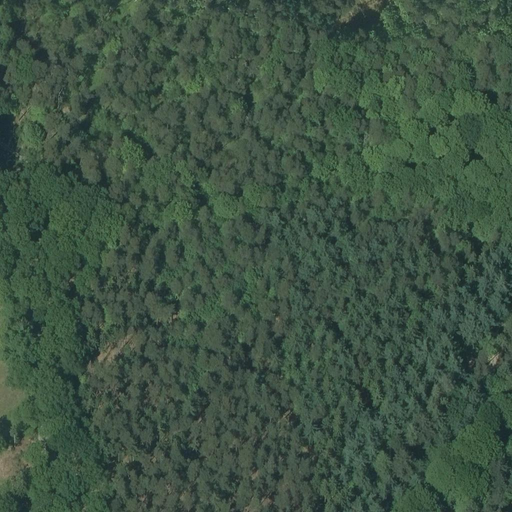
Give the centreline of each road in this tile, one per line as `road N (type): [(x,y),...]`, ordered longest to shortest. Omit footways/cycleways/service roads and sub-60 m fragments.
road 1 (track): [(60,511),(0,174)]
road 2 (track): [(0,136),(96,217)]
